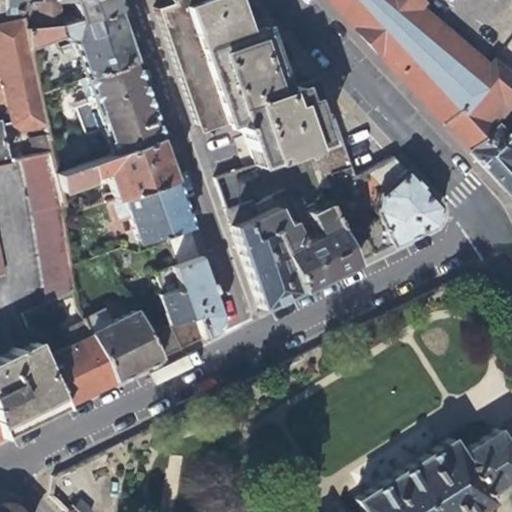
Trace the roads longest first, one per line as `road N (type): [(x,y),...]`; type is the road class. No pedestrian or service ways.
road 1 (residential): [(124,0),(240,349)]
road 2 (residential): [(493,231),(282,0)]
road 3 (residential): [(493,231),(240,349)]
road 4 (residential): [(240,349),(0,461)]
